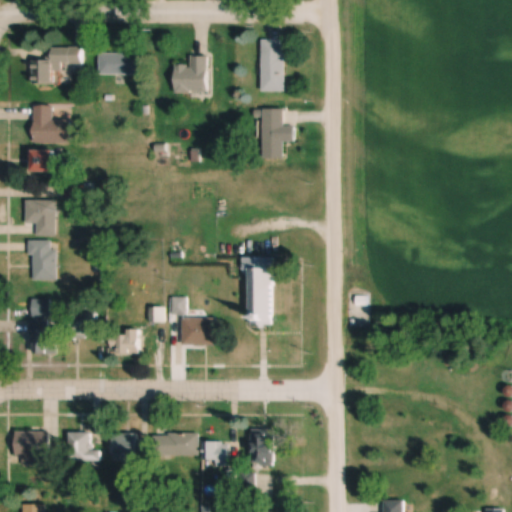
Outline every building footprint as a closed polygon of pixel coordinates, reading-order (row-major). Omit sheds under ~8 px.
[(264,92),(287,92),(287,40),(264,40),(264,92)] [(62,64),(84,64),(84,47),(53,47),(53,60),(36,60),(36,84),(62,84),(62,64)] [(140,53),(101,53),(101,75),(140,75),(140,53)] [(177,93),(211,93),(211,57),(192,57),(192,65),(177,65),(177,93)] [(73,144),(73,117),(57,117),(57,106),(36,106),(36,144),(73,144)] [(265,109),(265,159),(287,159),(287,143),(297,143),(297,126),(286,126),(286,109),(265,109)] [(62,173),(62,151),(33,151),(33,173),(62,173)] [(58,200),(28,200),(28,225),(39,225),(39,237),(58,237),(58,200)] [(59,280),(59,241),(33,241),(33,280),(59,280)] [(252,276),(252,326),(276,326),(276,258),(244,257),(244,276),(252,276)] [(370,296),(356,296),(356,327),(370,327),(370,296)] [(188,298),(175,298),(175,315),(188,315),(188,298)] [(33,300),(32,354),(53,354),(54,300),(33,300)] [(97,333),(97,315),(68,315),(68,333),(97,333)] [(184,318),(184,345),(219,345),(219,318),(184,318)] [(142,332),(110,332),(110,355),(142,355),(142,332)] [(255,466),(277,466),(277,431),(255,431),(255,466)] [(17,465),(51,465),(51,432),(17,432),(17,465)] [(102,461),(102,449),(98,449),(98,433),(71,433),(71,461),(102,461)] [(115,460),(146,460),(146,434),(115,434),(115,460)] [(200,456),(200,434),(158,434),(158,456),(200,456)] [(210,442),(210,466),(231,466),(231,442),(210,442)] [(385,511),(406,511),(407,501),(386,501),(385,511)]
